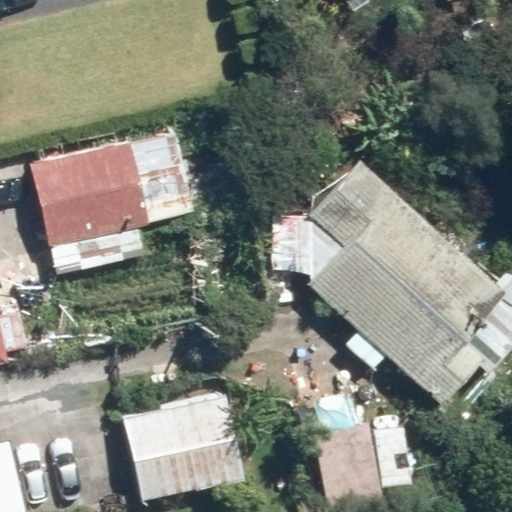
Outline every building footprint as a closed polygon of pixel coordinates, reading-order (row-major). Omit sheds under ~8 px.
[(172,126),(28,155),(44,235),(28,238),(35,272),(143,251),(138,222),(215,206),(207,164),(181,169),(172,126)] [(492,274),(355,152),(302,202),(303,282),(351,326),(340,338),(369,364),(381,351),(431,396),(469,354),(486,369),(511,336),(511,265),(507,260),(492,274)] [(0,357),(9,356),(7,347),(25,342),(18,308),(0,312),(0,357)] [(122,408),(137,494),(244,474),(229,389),(122,408)] [(369,412),(314,419),(325,500),(380,493),(369,412)] [(20,511),(2,432),(0,432),(0,511),(20,511)]
